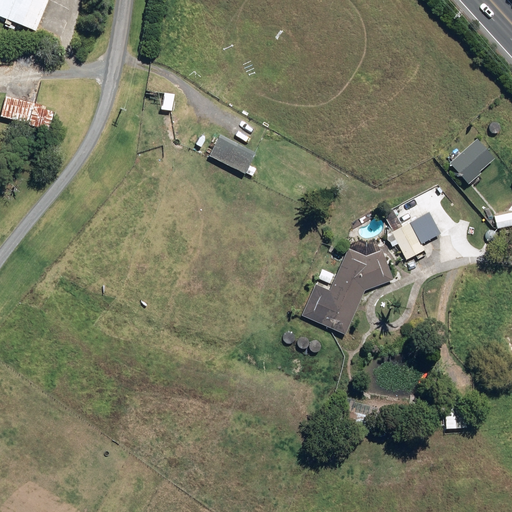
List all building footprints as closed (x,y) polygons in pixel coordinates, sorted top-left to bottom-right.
[(0,0),(0,15),(7,19),(4,25),(14,29),(17,23),(36,31),(48,0),(0,0)] [(46,106),(6,95),(1,116),(49,129),(54,111),(45,109),(46,106)] [(220,134),(209,155),(245,174),(256,152),(220,134)] [(450,162),(449,163),(468,184),(469,183),(470,184),(472,183),(474,185),(482,178),(479,175),(481,173),(480,171),(494,158),(486,148),(477,138),(461,152),(457,148),(446,157),(450,162)] [(511,211),(494,216),(496,222),(497,228),(511,225),(511,211)] [(392,227),(390,228),(387,230),(387,240),(389,241),(392,246),(398,243),(406,259),(425,250),(420,241),(438,232),(430,215),(421,220),(419,217),(394,230),(392,227)] [(365,255),(349,248),(330,290),(315,283),(301,315),(345,335),(365,290),(394,279),(382,249),(365,255)] [(322,269),(318,278),(329,283),(334,274),(322,269)] [(323,342),(285,330),(282,341),(319,353),(323,342)] [(380,417),(345,409),(342,424),(376,432),(380,417)]
